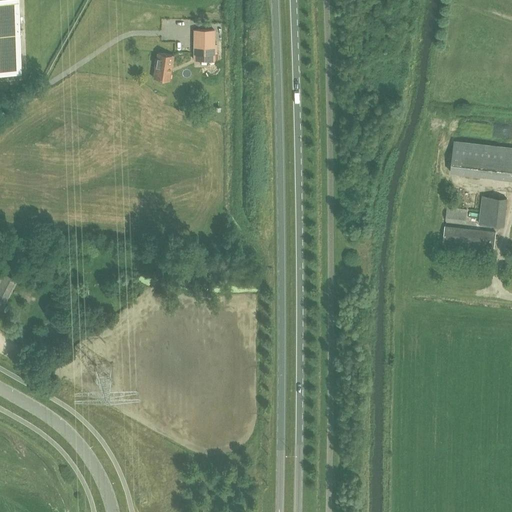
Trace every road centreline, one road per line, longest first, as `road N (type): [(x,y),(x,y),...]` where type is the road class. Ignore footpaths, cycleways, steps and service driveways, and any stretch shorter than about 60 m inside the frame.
road 1 (primary): [(298,511),(292,0)]
road 2 (primary): [(273,0),(278,511)]
road 3 (unclassified): [(0,118),(118,40),(131,35),(165,44)]
road 4 (tertiary): [(0,388),(85,452),(112,511)]
